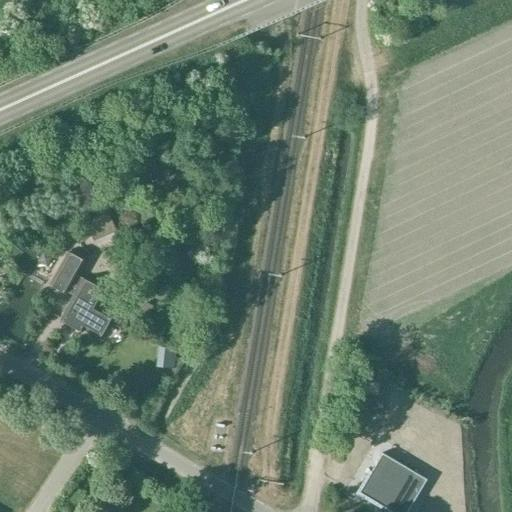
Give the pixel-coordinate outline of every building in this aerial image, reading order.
[(94,241),(117,231),(109,212),(86,222),(94,241)] [(62,251),(70,238),(64,233),(55,246),(62,251)] [(88,261),(80,256),(70,250),(49,284),(67,295),(68,292),(73,295),(62,321),(83,334),(84,331),(100,338),(112,318),(97,309),(107,291),(79,276),(79,275),(88,261)] [(146,303),(142,310),(150,314),(153,307),(146,303)] [(378,383),(368,383),(368,393),(378,393),(378,383)] [(385,467),(356,450),(348,464),(346,463),(335,481),(352,490),(353,489),(368,497),(385,467)]
